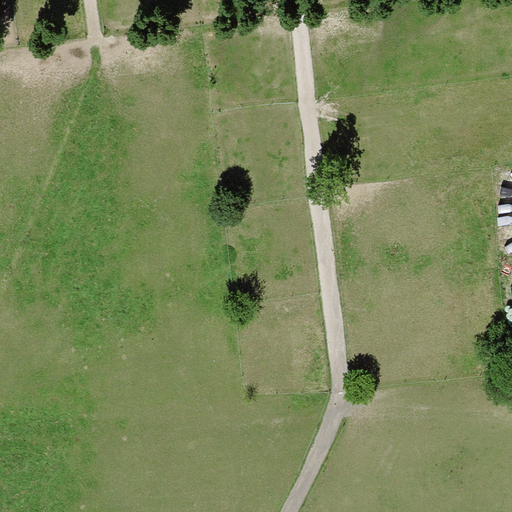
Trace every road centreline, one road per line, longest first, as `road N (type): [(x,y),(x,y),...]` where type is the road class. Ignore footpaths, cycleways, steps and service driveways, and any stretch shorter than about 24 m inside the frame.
road 1 (track): [(297,0),(345,412),(294,511)]
road 2 (track): [(511,1),(0,63)]
